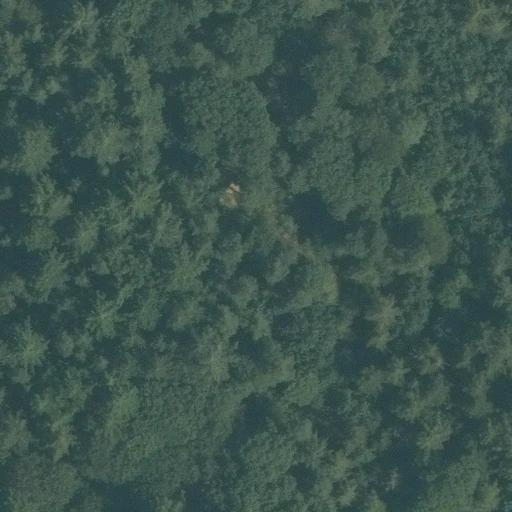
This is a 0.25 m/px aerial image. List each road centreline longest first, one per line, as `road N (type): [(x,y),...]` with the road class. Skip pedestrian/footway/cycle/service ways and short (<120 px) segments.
road 1 (track): [(177,0),(128,19),(124,31),(268,511)]
road 2 (track): [(431,0),(511,262)]
road 3 (track): [(0,463),(232,387)]
